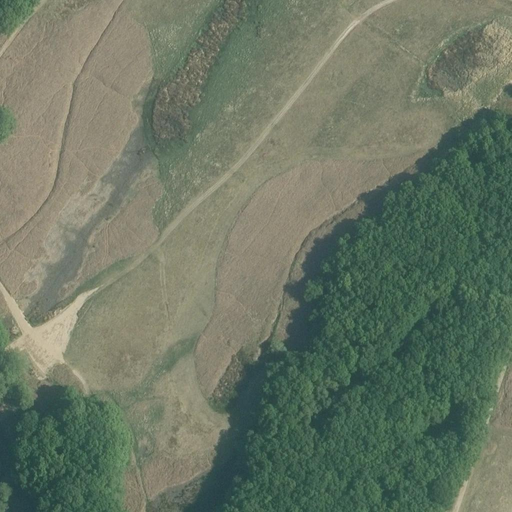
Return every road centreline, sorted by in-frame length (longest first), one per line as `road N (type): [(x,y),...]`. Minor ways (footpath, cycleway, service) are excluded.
road 1 (track): [(39,334),(149,251),(251,150),(351,27),(393,0)]
road 2 (track): [(455,511),(511,341)]
